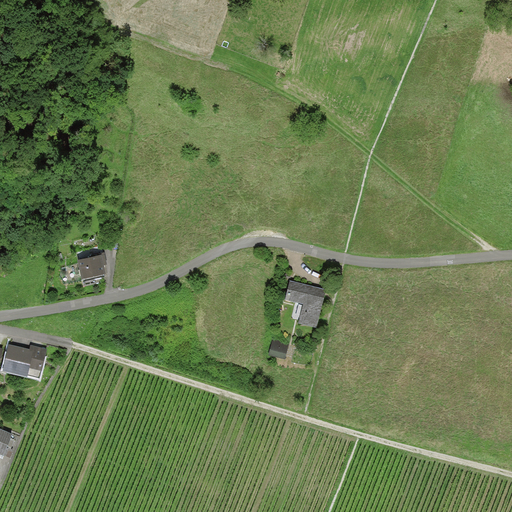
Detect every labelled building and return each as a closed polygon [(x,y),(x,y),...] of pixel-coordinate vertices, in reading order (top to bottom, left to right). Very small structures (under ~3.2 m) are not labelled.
[(104,265),(108,264),(105,252),(101,253),(101,255),(93,257),(78,261),(82,279),(84,279),(85,281),(104,276),(104,274),(106,273),(104,265)] [(317,287),(291,281),(286,300),(303,304),(299,323),(316,328),(325,290),(317,287)] [(274,339),(270,356),(286,360),(290,343),(274,339)] [(0,370),(0,372),(30,381),(31,376),(39,378),(47,349),(30,344),(29,347),(23,345),(7,341),(5,350),(1,368),(0,370)] [(0,428),(0,457),(2,459),(12,434),(0,428)]
